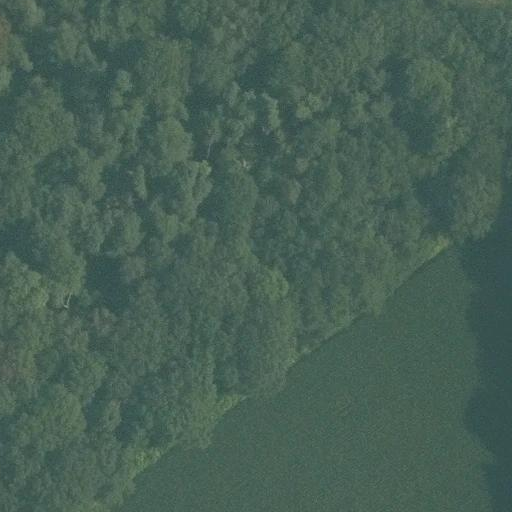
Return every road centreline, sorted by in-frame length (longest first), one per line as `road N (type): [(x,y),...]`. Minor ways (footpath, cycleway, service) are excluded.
road 1 (track): [(251,0),(0,364)]
road 2 (unclassified): [(511,82),(364,0)]
